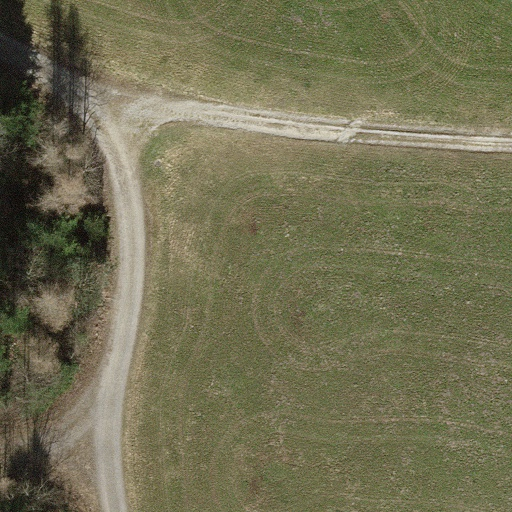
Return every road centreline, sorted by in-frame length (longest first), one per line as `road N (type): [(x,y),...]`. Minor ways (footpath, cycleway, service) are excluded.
road 1 (track): [(109,511),(91,446),(131,224),(122,161),(101,106)]
road 2 (track): [(101,106),(511,142)]
